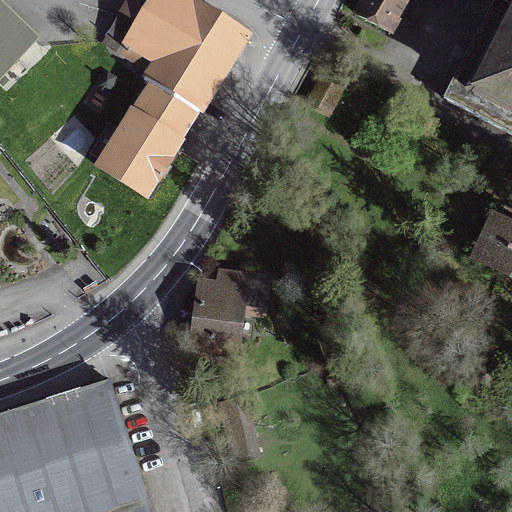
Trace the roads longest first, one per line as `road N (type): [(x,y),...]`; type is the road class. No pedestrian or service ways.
road 1 (primary): [(114,323),(217,209),(302,28)]
road 2 (residential): [(302,28),(511,146)]
road 3 (residential): [(114,323),(181,511)]
road 4 (primary): [(0,387),(64,358),(114,323)]
